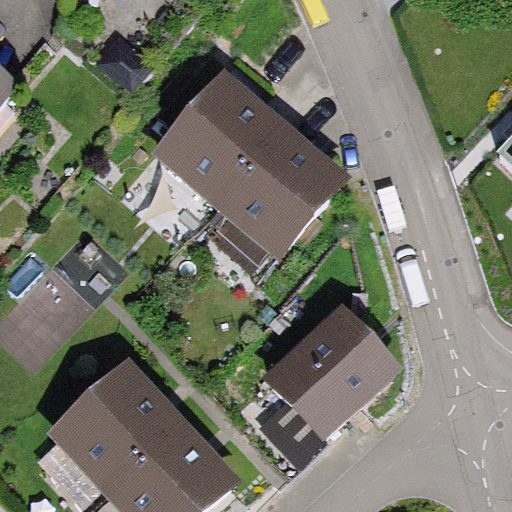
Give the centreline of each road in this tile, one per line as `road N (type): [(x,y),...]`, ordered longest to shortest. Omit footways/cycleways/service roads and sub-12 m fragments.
road 1 (residential): [(474,422),(336,0)]
road 2 (residential): [(474,422),(393,467),(344,511)]
